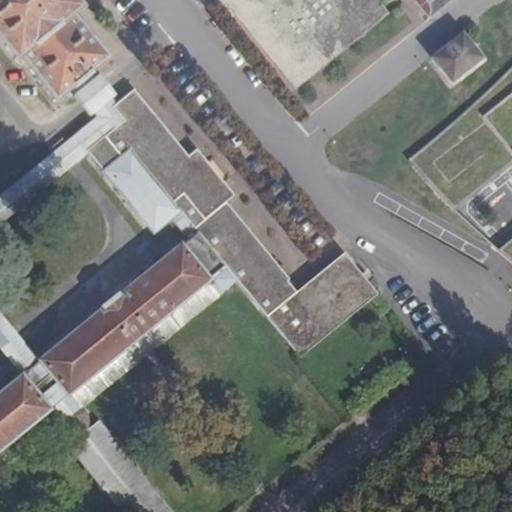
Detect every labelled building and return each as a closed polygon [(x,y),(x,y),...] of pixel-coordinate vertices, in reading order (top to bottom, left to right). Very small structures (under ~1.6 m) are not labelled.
[(57,98),(97,67),(106,58),(69,12),(77,4),(73,0),(0,0),(0,35),(16,57),(22,56),(57,98)] [(235,0),(234,2),(259,35),(301,0),(235,0)] [(371,16),(358,0),(301,0),(259,35),(294,78),(371,16)] [(431,61),(452,83),(479,60),(461,35),(431,61)] [(511,71),(414,160),(429,176),(424,177),(450,205),(466,202),(511,160),(511,71)] [(229,267),(238,277),(297,352),(379,287),(347,245),(291,290),(282,278),(287,273),(226,199),(232,192),(193,146),(186,151),(130,87),(121,93),(102,110),(115,124),(132,144),(185,212),(201,232),(229,267)] [(0,348),(24,377),(37,365),(0,320),(0,219),(115,124),(102,110),(0,195),(0,348)] [(158,232),(185,212),(132,144),(106,166),(158,232)] [(37,365),(24,377),(0,395),(0,453),(43,418),(52,429),(119,511),(167,511),(82,405),(72,394),(229,267),(201,232),(124,297),(117,292),(102,306),(105,310),(37,365)] [(72,394),(82,405),(238,277),(229,267),(72,394)] [(0,453),(0,471),(52,429),(43,418),(0,453)]
